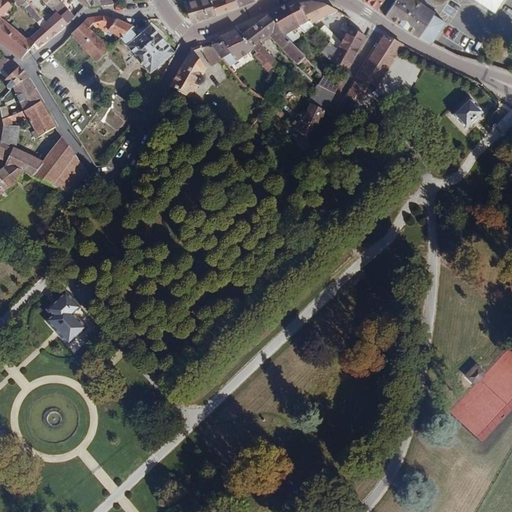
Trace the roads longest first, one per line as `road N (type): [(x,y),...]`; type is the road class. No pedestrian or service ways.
road 1 (residential): [(26,67),(93,177),(118,179),(189,33)]
road 2 (track): [(0,325),(55,271),(193,424)]
road 3 (track): [(81,451),(53,461),(25,449),(12,422),(21,393),(47,378),(76,383),(96,416),(88,444)]
road 4 (residential): [(26,67),(87,12),(162,11)]
road 5 (secondary): [(511,86),(379,23)]
